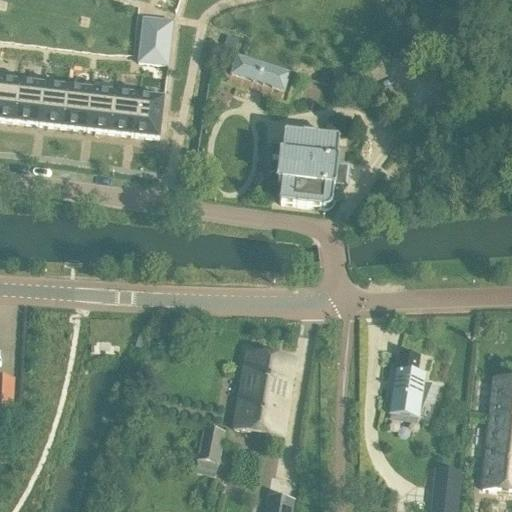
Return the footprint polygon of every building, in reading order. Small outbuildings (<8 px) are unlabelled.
[(143,22),(141,44),(169,47),(171,25),(143,22)] [(239,40),(226,36),(223,47),(236,51),(239,40)] [(167,69),(169,47),(141,44),(138,66),(167,69)] [(231,73),(243,77),(245,71),(273,80),(271,86),(283,90),(289,75),(236,57),(231,73)] [(0,82),(0,124),(15,127),(20,85),(0,82)] [(20,85),(15,127),(38,129),(43,88),(20,85)] [(43,88),(38,129),(62,132),(66,90),(43,88)] [(66,90),(62,132),(86,134),(90,93),(66,90)] [(90,93),(86,134),(109,136),(113,95),(90,93)] [(113,95),(109,136),(133,139),(138,98),(113,95)] [(138,98),(133,139),(158,141),(162,100),(138,98)] [(346,183),(348,165),(348,164),(348,163),(347,162),(346,162),(337,161),(337,158),(336,158),(338,139),(337,137),(336,137),(315,135),(315,131),(302,130),(301,133),(284,131),(282,132),(283,133),(282,142),(270,141),(267,168),(277,170),(276,180),(281,180),(279,199),(278,199),(280,202),(281,202),(296,203),(296,204),(308,205),(320,206),(322,206),(322,207),(324,207),(325,207),(327,207),(328,206),(329,205),(330,204),(330,202),(331,201),(331,200),(332,186),(334,186),(334,184),(344,185),(345,184),(346,184),(346,183)] [(295,362),(246,355),(233,433),(282,441),(295,362)] [(423,385),(425,377),(417,376),(420,359),(411,358),(398,356),(394,385),(393,389),(392,397),(390,411),(389,416),(389,417),(418,421),(421,414),(427,399),(430,390),(431,387),(432,386),(423,385)] [(0,418),(12,419),(12,418),(11,418),(13,383),(14,383),(14,382),(0,380),(0,418)] [(482,493),(511,495),(511,384),(494,383),(482,493)] [(197,463),(198,463),(217,467),(224,434),(204,430),(197,463)] [(436,472),(431,511),(455,511),(460,475),(457,474),(436,472)] [(268,499),(265,511),(291,511),(293,503),(268,499)]
